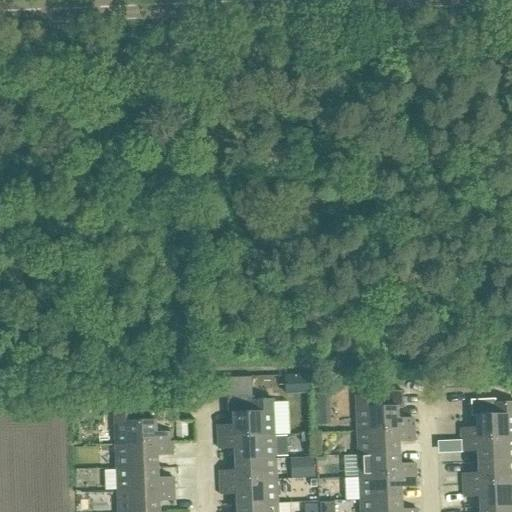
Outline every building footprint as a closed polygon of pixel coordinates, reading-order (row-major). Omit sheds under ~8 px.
[(402,391),(375,392),(375,397),(355,398),(356,433),(413,431),(412,419),(397,420),(396,408),(402,408),(402,391)] [(232,426),(217,427),(217,439),(274,436),(272,401),(252,402),(252,397),(227,398),(227,415),(232,415),(232,426)] [(476,429),(460,429),(460,441),(511,438),(511,403),(495,404),(494,400),(470,401),(471,418),(475,417),(476,429)] [(133,407),(133,411),(113,412),(115,447),(171,445),(171,433),(155,434),(154,423),(159,423),(159,406),(133,407)] [(413,431),(356,433),(357,456),(398,454),(398,443),(413,442),(413,431)] [(274,436),(217,439),(218,450),(234,449),(234,461),(275,459),(274,436)] [(511,438),(460,441),(461,453),(477,452),(477,463),(511,461),(511,438)] [(156,468),(156,457),(172,456),(171,445),(115,447),(116,470),(156,468)] [(398,454),(357,456),(358,479),(415,476),(414,465),(399,465),(398,454)] [(234,461),(234,472),(219,472),(219,484),(276,482),(275,459),(234,461)] [(289,476),(310,476),(310,459),(289,459),(289,476)] [(478,474),(462,475),(462,487),(511,484),(511,461),(477,463),(478,474)] [(156,468),(116,470),(117,493),(173,490),(173,479),(157,479),(156,468)] [(400,489),(415,488),(415,476),(358,479),(359,502),(400,500),(400,489)] [(276,482),(219,484),(220,496),(235,495),(236,506),(277,505),(276,482)] [(511,484),(462,487),(463,498),(479,498),(479,509),(511,507),(511,484)] [(173,490),(117,493),(117,511),(158,511),(158,503),(174,502),(173,490)] [(400,500),(359,502),(359,511),(416,511),(416,510),(401,511),(400,500)] [(320,503),(320,511),(333,511),(334,502),(320,503)]
